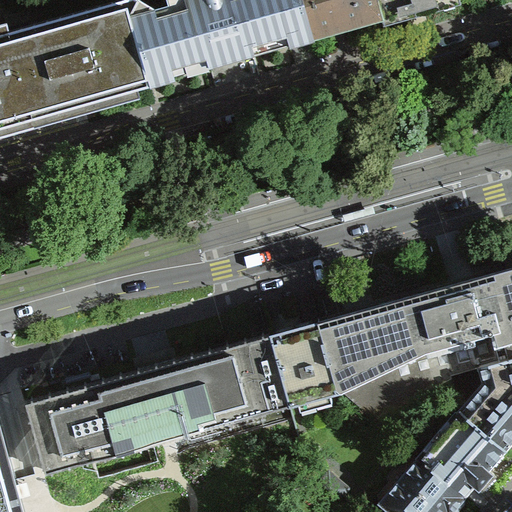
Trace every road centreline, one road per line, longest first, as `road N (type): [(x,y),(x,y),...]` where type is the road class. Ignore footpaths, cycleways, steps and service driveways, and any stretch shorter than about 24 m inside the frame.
road 1 (secondary): [(511,24),(0,170)]
road 2 (secondary): [(0,326),(511,188)]
